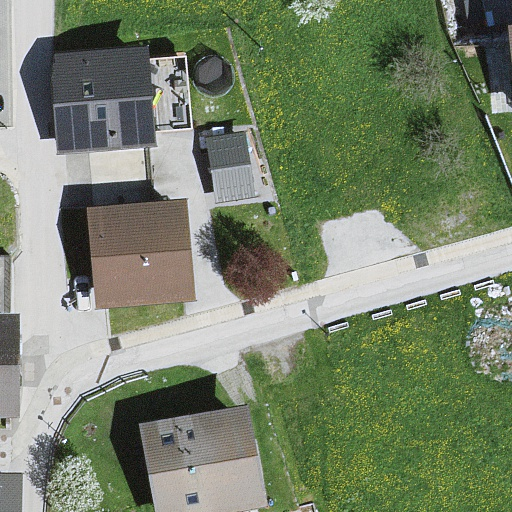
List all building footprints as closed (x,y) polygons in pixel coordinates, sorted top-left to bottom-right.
[(159,57),(68,64),(75,154),(166,147),(159,57)] [(189,208),(102,214),(108,310),(196,304),(189,208)] [(23,320),(0,320),(0,423),(24,423),(23,320)] [(250,403),(142,424),(159,511),(231,511),(270,505),(250,403)] [(8,511),(9,478),(0,478),(0,511),(8,511)]
